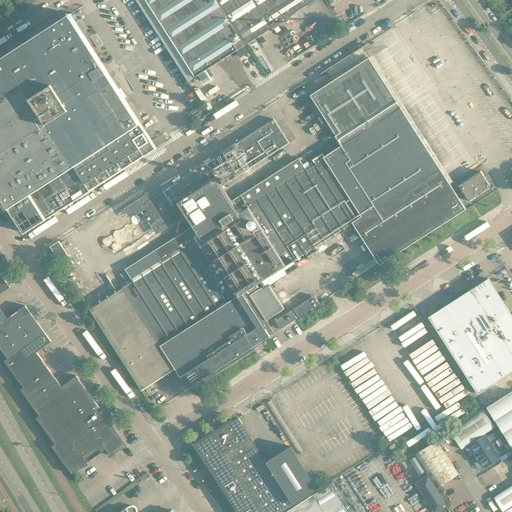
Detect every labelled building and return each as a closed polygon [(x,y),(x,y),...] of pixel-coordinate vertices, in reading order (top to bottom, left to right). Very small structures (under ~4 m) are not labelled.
[(217,0),(145,0),(195,77),(246,44),(217,0)] [(217,0),(246,44),(314,0),(217,0)] [(156,148),(86,39),(70,14),(0,58),(0,194),(3,199),(1,200),(7,209),(9,208),(25,233),(156,148)] [(481,170),(459,184),(469,200),(491,186),(481,170)] [(50,247),(65,269),(73,264),(59,241),(50,247)] [(0,293),(10,287),(0,273),(0,293)] [(450,303),(445,306),(447,308),(439,313),(437,311),(428,317),(477,394),(511,371),(511,315),(488,278),(470,290),(471,292),(451,305),(450,303)] [(293,309),(298,317),(319,304),(314,295),(293,309)] [(61,386),(37,352),(51,341),(25,305),(7,318),(0,308),(0,347),(8,358),(4,361),(23,387),(20,389),(39,415),(82,384),(76,375),(61,386)] [(280,329),(297,318),(292,310),(275,321),(280,329)] [(127,446),(101,410),(99,412),(97,409),(99,408),(82,384),(39,415),(36,418),(55,444),(52,446),(72,474),(88,464),(87,462),(105,449),(110,455),(127,446)] [(511,390),(486,407),(511,447),(511,390)] [(483,408),(450,429),(462,448),(496,427),(483,408)] [(229,423),(195,445),(208,464),(212,472),(237,511),(281,511),(301,500),(318,489),(290,446),(266,461),(238,418),(232,421),(233,423),(230,425),(229,423)] [(462,448),(461,449),(479,477),(511,455),(511,451),(496,427),(462,448)] [(458,474),(436,440),(414,455),(436,488),(458,474)] [(511,485),(511,470),(485,487),(492,498),(497,495),(511,485)] [(347,511),(330,483),(285,511),(347,511)] [(503,504),(511,498),(511,485),(497,495),(503,504)] [(503,511),(511,511),(511,498),(500,507),(503,511)]
